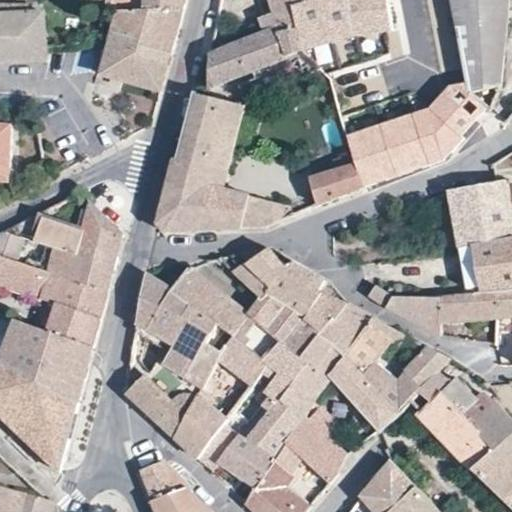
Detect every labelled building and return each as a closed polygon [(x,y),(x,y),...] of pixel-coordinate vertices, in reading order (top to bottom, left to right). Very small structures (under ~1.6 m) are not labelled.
[(186,0),(104,0),(106,12),(118,12),(184,11),(186,0)] [(221,0),(218,12),(235,12),(235,0),(221,0)] [(322,0),(269,0),(273,12),(259,21),(264,33),(296,20),(294,11),(322,2),(322,0)] [(329,0),(294,11),(296,20),(304,53),(352,37),(391,31),(385,0),(329,0)] [(452,0),(462,41),(471,93),(491,113),(500,88),(507,0),(452,0)] [(0,16),(29,16),(30,7),(0,5),(0,16)] [(159,92),(184,11),(118,12),(110,45),(100,75),(159,92)] [(0,16),(0,65),(48,65),(47,49),(43,15),(29,16),(0,16)] [(264,33),(208,54),(207,90),(304,53),(296,20),(264,33)] [(491,113),(471,93),(454,94),(442,111),(370,136),(372,162),(355,166),(362,189),(422,173),(467,147),(491,113)] [(242,105),(196,94),(179,159),(174,158),(158,225),(164,233),(246,228),(267,226),(281,219),(288,206),(221,185),(242,105)] [(347,96),(337,99),(351,149),(364,146),(347,96)] [(0,183),(12,184),(14,127),(0,125),(0,183)] [(336,162),(338,172),(355,166),(353,158),(336,162)] [(338,172),(311,182),(317,205),(321,204),(362,189),(355,166),(338,172)] [(473,248),(511,241),(511,211),(508,184),(451,193),(461,248),(473,248)] [(55,249),(115,269),(123,235),(93,204),(85,233),(37,215),(7,232),(26,238),(55,249)] [(26,238),(7,232),(0,234),(0,255),(18,261),(26,238)] [(511,241),(473,248),(483,296),(496,295),(511,293),(511,241)] [(49,272),(108,292),(115,269),(55,249),(49,272)] [(264,302),(289,270),(270,250),(244,255),(251,268),(237,275),(264,302)] [(48,333),(93,350),(108,292),(49,272),(18,261),(0,255),(0,284),(57,306),(48,333)] [(191,269),(173,293),(196,309),(219,326),(236,336),(233,340),(265,364),(282,343),(288,346),(323,295),(327,284),(293,265),(289,270),(264,302),(254,317),(191,269)] [(173,293),(149,277),(140,323),(176,345),(196,309),(173,293)] [(388,308),(394,299),(377,287),(369,298),(388,308)] [(511,293),(496,295),(496,321),(511,318),(511,293)] [(352,308),(323,295),(288,346),(305,359),(324,336),(335,322),(338,323),(352,308)] [(437,300),(394,299),(388,308),(443,337),(443,325),(496,321),(496,295),(483,296),(437,300)] [(374,318),(352,308),(338,323),(335,322),(324,336),(348,355),(374,318)] [(219,326),(196,309),(176,345),(164,363),(188,378),(212,337),(219,326)] [(406,336),(374,318),(348,355),(384,394),(398,379),(377,361),(392,342),(400,347),(406,336)] [(15,322),(8,340),(0,362),(4,364),(79,402),(93,350),(48,333),(15,322)] [(305,418),(336,374),(348,355),(324,336),(305,359),(312,365),(283,402),(305,418)] [(228,347),(212,337),(188,378),(203,388),(220,358),(228,347)] [(228,347),(220,358),(258,387),(260,385),(272,369),(265,364),(233,340),(228,347)] [(312,365),(305,359),(288,346),(282,343),(265,364),(272,369),(260,385),(283,402),(312,365)] [(471,424),(495,402),(484,395),(478,400),(459,380),(453,384),(441,373),(453,360),(431,348),(408,373),(424,390),(421,394),(432,406),(443,395),(471,424)] [(384,394),(348,355),(336,374),(342,388),(383,433),(403,414),(384,394)] [(79,402),(4,364),(0,362),(0,361),(0,414),(61,473),(79,402)] [(145,378),(128,393),(176,439),(188,419),(175,408),(181,401),(171,391),(165,395),(145,378)] [(432,406),(422,415),(473,470),(496,450),(471,424),(443,395),(432,406)] [(199,396),(188,419),(176,439),(199,461),(230,423),(199,396)] [(305,418),(283,402),(267,420),(252,439),(240,436),(277,461),(288,443),(305,418)] [(511,498),(511,419),(495,402),(471,424),(496,450),(473,470),(507,503),(511,498)] [(349,454),(305,418),(288,443),(303,457),(330,483),(340,475),(349,454)] [(277,461),(240,436),(219,464),(254,484),(249,490),(252,496),(277,461)] [(277,461),(252,496),(247,504),(256,511),(308,511),(312,507),(302,497),(300,499),(288,488),(296,477),(290,471),(303,457),(288,443),(277,461)] [(51,511),(53,506),(2,457),(0,462),(0,511),(51,511)] [(165,462),(143,472),(156,502),(189,489),(165,462)] [(440,511),(395,462),(365,498),(377,511),(440,511)] [(210,511),(189,489),(156,502),(160,511),(210,511)]
